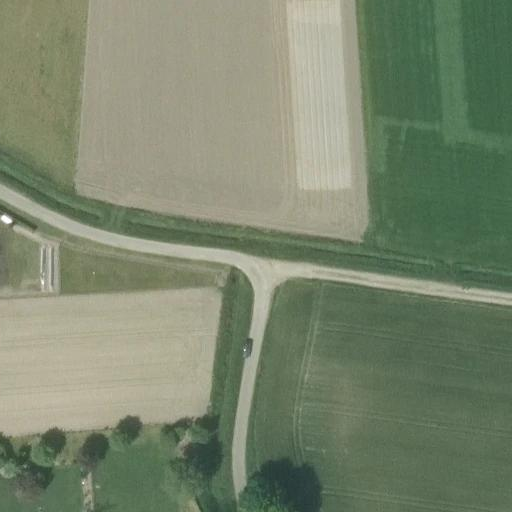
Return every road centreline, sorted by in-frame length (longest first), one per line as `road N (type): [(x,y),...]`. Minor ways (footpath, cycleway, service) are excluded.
road 1 (residential): [(246,511),(237,468),(262,295),(255,271),(227,257),(87,232),(0,191)]
road 2 (track): [(511,300),(274,266),(255,271)]
